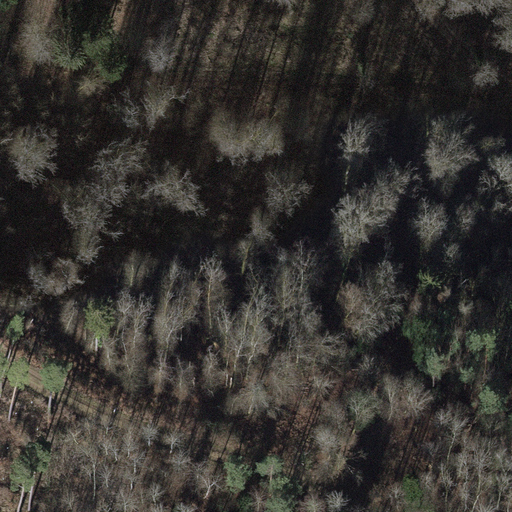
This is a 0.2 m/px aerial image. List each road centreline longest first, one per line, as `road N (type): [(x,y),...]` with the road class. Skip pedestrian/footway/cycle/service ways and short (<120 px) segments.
road 1 (track): [(390,77),(184,79),(0,54)]
road 2 (track): [(358,511),(106,417),(0,364)]
road 3 (track): [(385,0),(390,77),(511,92)]
